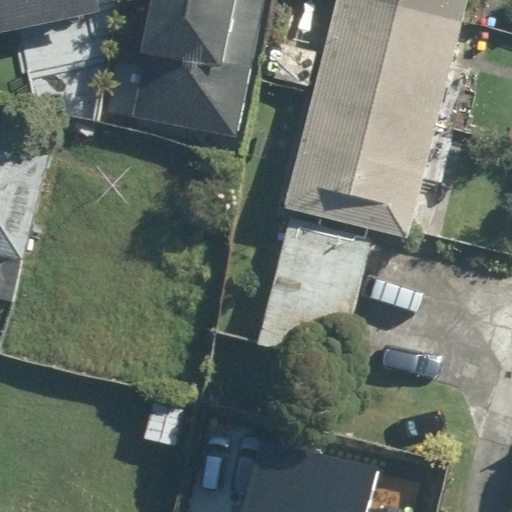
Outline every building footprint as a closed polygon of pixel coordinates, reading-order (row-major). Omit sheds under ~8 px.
[(98,0),(0,0),(0,37),(101,15),(98,0)] [(160,0),(135,116),(241,139),(271,0),(160,0)] [(344,0),(293,211),(261,343),(350,364),(382,233),(419,242),(477,0),(344,0)] [(325,47),(283,38),(272,87),(314,97),(325,47)] [(52,161),(0,149),(0,300),(18,304),(52,161)] [(199,408),(157,397),(144,444),(186,455),(199,408)] [(366,511),(377,468),(255,438),(236,511),(366,511)]
